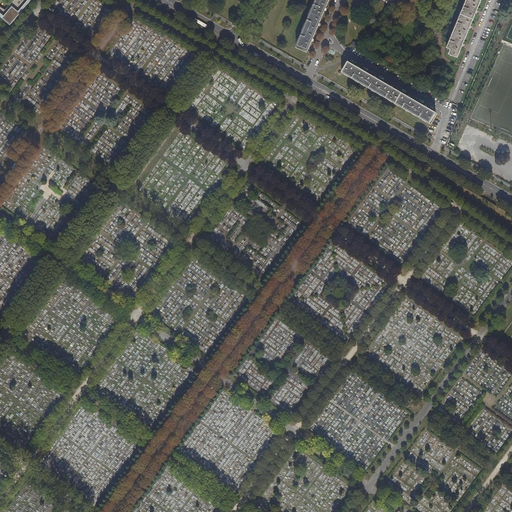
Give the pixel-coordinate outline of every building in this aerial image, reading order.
[(0,17),(8,25),(29,0),(26,0),(17,12),(11,6),(7,10),(0,6),(0,17)] [(314,0),(295,46),(307,51),(328,0),(314,0)] [(456,58),(480,0),(465,0),(446,48),(449,50),(448,54),(456,58)] [(341,72),(429,123),(435,112),(347,61),(341,72)] [(457,147),(465,125),(456,122),(448,143),(457,147)]
